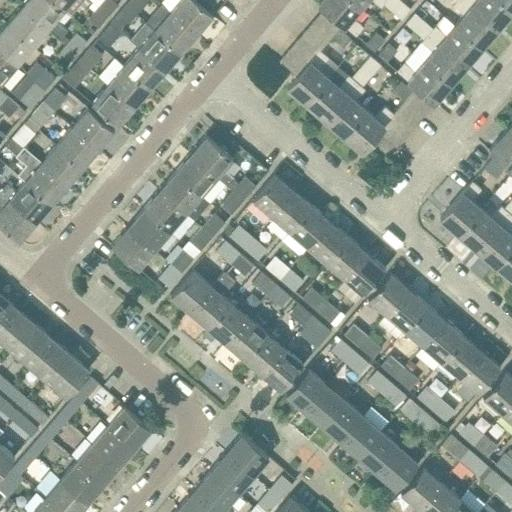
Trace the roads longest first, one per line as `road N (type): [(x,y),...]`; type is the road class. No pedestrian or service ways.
road 1 (residential): [(125,511),(185,441),(187,411),(38,278)]
road 2 (residential): [(38,278),(209,77)]
road 3 (residential): [(381,223),(209,77)]
road 4 (residential): [(381,223),(511,70)]
road 5 (residential): [(511,334),(381,223)]
